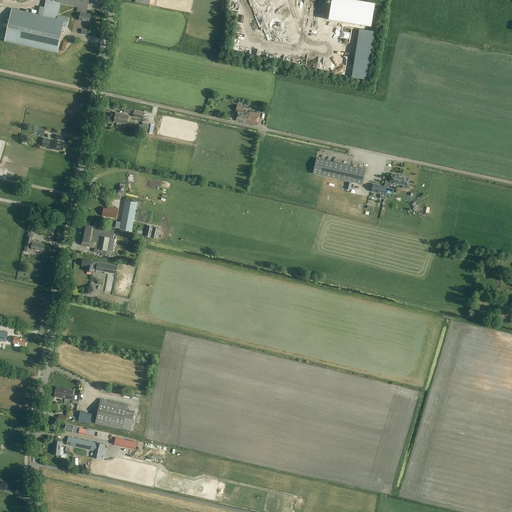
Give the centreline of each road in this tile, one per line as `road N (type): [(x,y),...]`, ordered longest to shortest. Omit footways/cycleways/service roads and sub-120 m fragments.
road 1 (tertiary): [(37,511),(31,462),(38,396),(112,0)]
road 2 (track): [(99,92),(511,183)]
